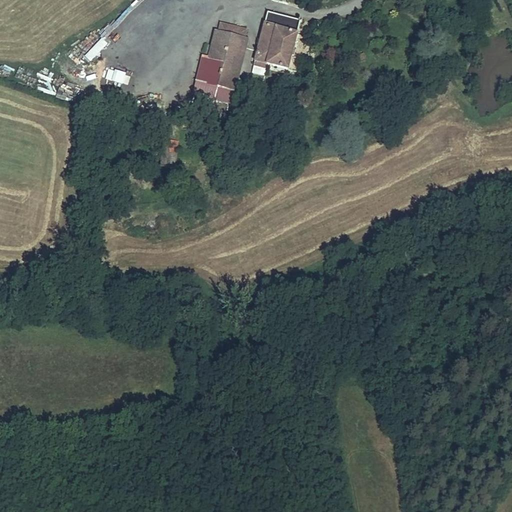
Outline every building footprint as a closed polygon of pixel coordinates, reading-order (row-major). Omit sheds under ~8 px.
[(452,45),(484,34),(479,21),(447,32),(452,45)] [(268,85),(279,35),(250,28),(236,94),(250,97),(253,82),(268,85)] [(102,37),(83,56),(89,62),(108,43),(102,37)] [(201,38),(198,46),(222,53),(225,44),(201,38)] [(196,101),(212,105),(227,54),(222,53),(198,46),(195,45),(190,60),(184,58),(180,70),(187,72),(186,74),(199,78),(193,100),(196,101)] [(115,71),(113,79),(122,82),(124,74),(115,71)] [(199,78),(186,74),(180,96),(193,100),(199,78)] [(193,100),(180,96),(176,110),(192,115),(196,101),(193,100)] [(212,105),(196,101),(192,115),(207,119),(212,105)] [(137,122),(113,117),(111,129),(135,133),(137,122)] [(167,120),(158,119),(155,136),(164,137),(167,120)] [(133,149),(127,175),(143,178),(149,153),(133,149)]
